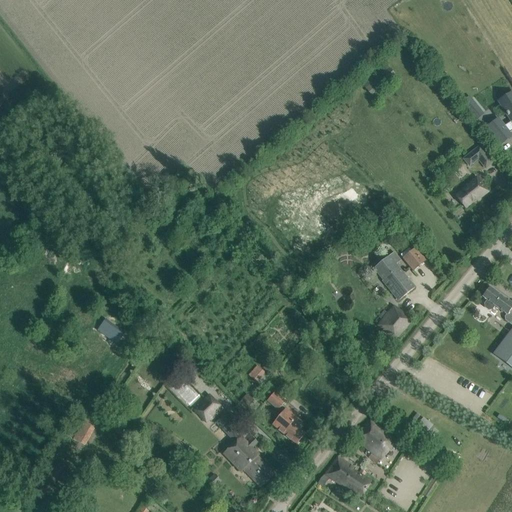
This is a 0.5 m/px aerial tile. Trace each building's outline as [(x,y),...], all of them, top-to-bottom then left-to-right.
[(511,100),(502,107),(511,122),(504,127),(498,119),(487,127),(501,144),(511,136),(509,134),(511,131),(511,100)] [(492,163),(480,147),(464,159),(469,166),(478,159),(485,168),(492,163)] [(476,178),(466,186),(467,187),(456,196),(465,208),(476,199),(477,201),(488,192),(476,178)] [(398,234),(404,240),(408,236),(402,230),(398,234)] [(409,248),(400,255),(403,258),(407,263),(413,271),(426,261),(419,253),(415,248),(412,251),(409,248)] [(394,253),(386,259),(374,269),(383,281),(382,281),(398,301),(415,288),(396,265),(401,261),(394,253)] [(511,304),(490,288),(483,297),(487,300),(484,304),(485,308),(488,310),(492,310),(495,306),(507,315),(505,318),(505,321),(511,326),(511,329),(493,354),(511,368),(511,304)] [(412,321),(404,314),(395,306),(378,324),(395,339),(412,321)] [(373,342),(366,348),(370,353),(377,347),(373,342)] [(249,375),(257,383),(265,373),(257,366),(251,373),(249,371),(247,373),(249,375)] [(164,379),(169,384),(174,379),(170,374),(164,379)] [(302,423),(295,417),(282,407),(286,402),(274,393),(267,402),(282,414),(272,425),(296,445),(305,434),(298,428),(302,423)] [(238,404),(245,410),(254,400),(247,394),(238,404)] [(193,410),(208,425),(224,409),(210,395),(193,410)] [(225,415),(215,424),(235,444),(224,456),(235,466),(241,472),(244,470),(261,487),(274,474),(257,457),(259,455),(252,448),(258,443),(253,438),(247,444),(241,438),(244,435),(225,415)] [(424,418),(410,434),(421,444),(435,428),(424,418)] [(355,438),(355,439),(363,445),(374,454),(370,459),(377,464),(381,460),(396,441),(378,427),(370,420),(355,438)] [(74,438),(86,445),(95,429),(83,422),(74,438)] [(179,454),(189,461),(195,452),(184,444),(183,444),(174,438),(169,446),(179,453),(179,454)] [(371,482),(363,477),(366,473),(362,470),(359,474),(352,470),(354,468),(338,457),(325,475),(341,487),(343,485),(361,497),(371,482)] [(218,495),(221,491),(216,486),(220,482),(214,476),(208,482),(214,489),(213,490),(218,495)]
